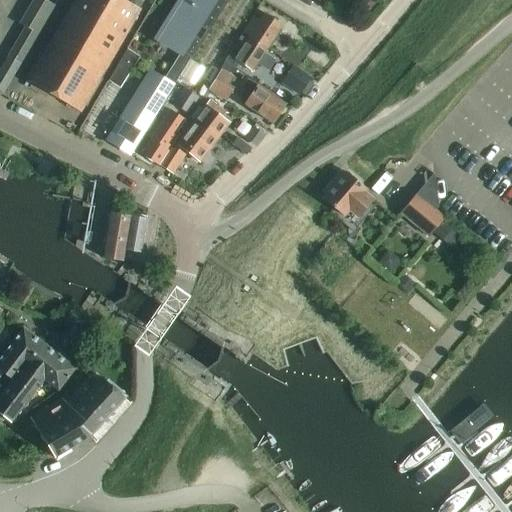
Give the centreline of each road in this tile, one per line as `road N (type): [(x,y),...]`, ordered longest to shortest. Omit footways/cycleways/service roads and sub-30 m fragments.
road 1 (residential): [(192,226),(222,230),(305,168),(395,120),(511,33)]
road 2 (unclassified): [(3,503),(81,476),(135,417),(144,347),(182,284),(192,226)]
road 3 (unclassified): [(192,226),(363,46)]
road 4 (unclassified): [(192,226),(174,207),(0,118)]
